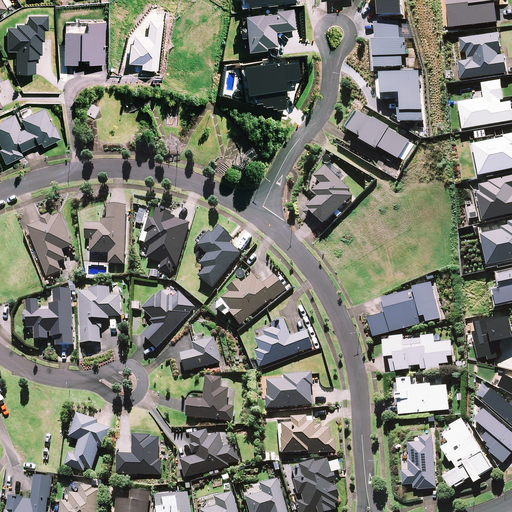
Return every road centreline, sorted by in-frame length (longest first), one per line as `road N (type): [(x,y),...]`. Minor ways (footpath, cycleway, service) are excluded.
road 1 (residential): [(259,217),(305,261),(340,319),(357,374),(369,511)]
road 2 (residential): [(0,191),(47,175),(138,168),(187,179),(259,217)]
road 3 (residential): [(335,65),(324,108),(288,152),(259,217)]
road 4 (residential): [(82,380),(133,366),(143,376),(133,398),(98,387)]
